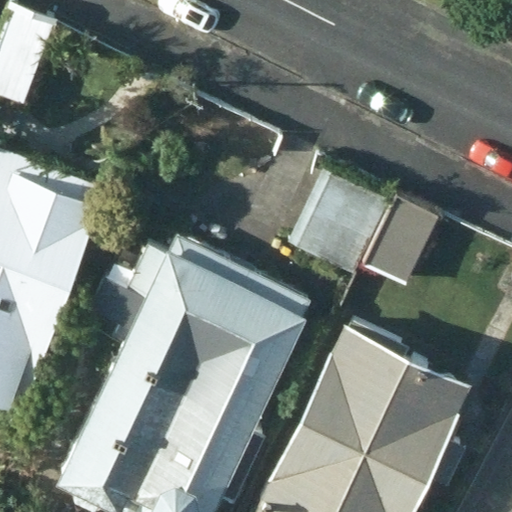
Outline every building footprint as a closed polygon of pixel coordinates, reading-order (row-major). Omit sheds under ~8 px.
[(17,2),(0,51),(0,89),(27,99),(57,16),(17,2)] [(0,404),(90,174),(0,138),(0,404)] [(344,260),(378,190),(315,158),(279,229),(344,260)] [(432,203),(386,180),(353,248),(399,272),(432,203)] [(81,291),(114,308),(35,453),(55,463),(57,474),(76,484),(87,482),(112,496),(117,511),(181,511),(203,472),(221,481),(251,418),(237,409),(301,286),(170,218),(161,235),(154,230),(152,236),(138,228),(117,269),(97,260),(81,291)] [(435,465),(453,431),(454,429),(432,417),(430,417),(455,369),(458,364),(333,301),(330,304),(229,508),(226,511),(380,511),(412,452),(435,465)]
